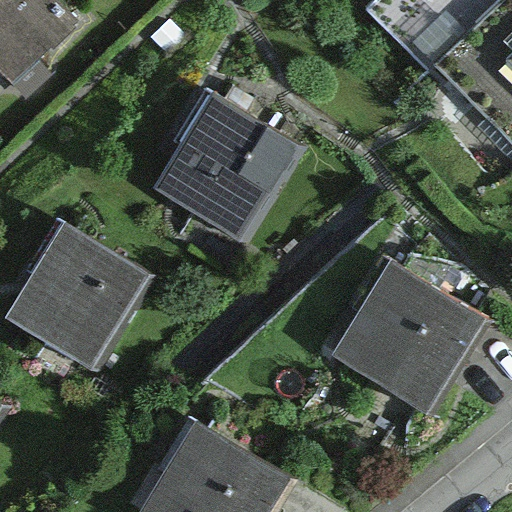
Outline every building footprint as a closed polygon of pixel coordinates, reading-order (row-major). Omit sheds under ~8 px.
[(0,0),(0,70),(26,97),(50,74),(32,56),(73,17),(57,0),(0,0)] [(435,56),(496,0),(371,0),(368,3),(395,32),(404,23),(435,56)] [(511,51),(509,49),(511,45),(511,0),(496,0),(435,56),(511,139),(511,51)] [(286,137),(209,90),(151,184),(229,231),(286,137)] [(97,367),(154,276),(62,218),(4,309),(97,367)] [(476,312),(380,251),(320,343),(416,405),(476,312)] [(134,511),(273,511),(293,480),(186,418),(132,510),(134,511)]
